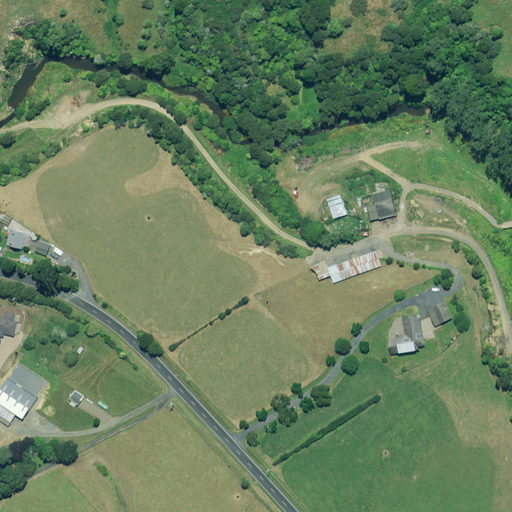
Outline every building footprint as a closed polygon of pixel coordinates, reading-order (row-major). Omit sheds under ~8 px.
[(391,189),(373,194),(380,220),(398,216),(391,189)] [(342,194),(326,199),(333,220),(348,215),(342,194)] [(5,213),(0,220),(8,225),(13,218),(5,213)] [(31,233),(14,228),(9,244),(26,250),(31,233)] [(50,244),(39,240),(36,252),(47,255),(50,244)] [(377,251),(329,267),(334,282),(382,266),(377,251)] [(325,262),(312,266),(317,280),(329,276),(325,262)] [(445,300),(428,310),(437,326),(454,316),(445,300)] [(13,321),(15,314),(5,311),(4,316),(0,315),(0,342),(1,339),(1,337),(3,337),(4,334),(13,337),(17,322),(13,321)] [(406,337),(390,340),(392,354),(421,349),(420,343),(425,342),(420,314),(402,317),(406,337)] [(54,374),(21,354),(0,387),(0,404),(25,420),(54,374)] [(70,404),(76,409),(85,396),(76,390),(69,398),(73,401),(70,404)]
